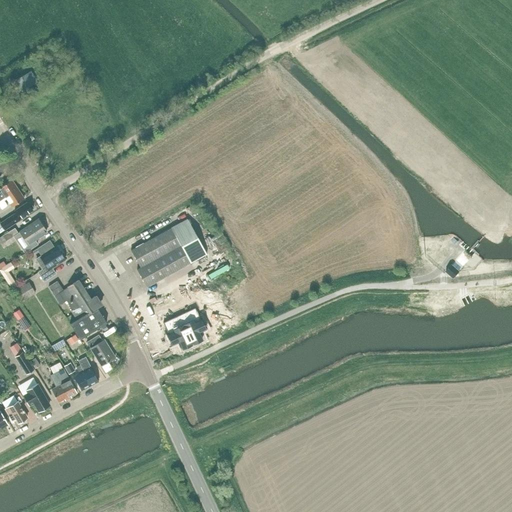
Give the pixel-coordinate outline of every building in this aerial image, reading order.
[(21,77),(15,81),(21,90),(27,86),(21,77)] [(0,200),(17,189),(11,180),(0,186),(0,190),(1,192),(0,192),(0,200)] [(0,200),(0,208),(1,210),(7,206),(3,201),(6,199),(11,207),(24,199),(17,189),(0,200)] [(0,223),(0,233),(4,231),(20,220),(19,219),(32,211),(31,210),(33,208),(30,203),(27,204),(26,203),(14,211),(16,214),(14,215),(14,214),(0,223)] [(146,287),(190,263),(207,254),(187,219),(130,250),(140,268),(137,270),(146,287)] [(28,245),(46,232),(38,220),(19,232),(28,245)] [(6,241),(18,233),(14,228),(0,237),(0,244),(0,245),(6,241)] [(208,241),(214,251),(223,245),(217,235),(208,241)] [(65,260),(56,247),(54,248),(49,241),(38,248),(43,255),(36,260),(42,270),(37,273),(43,282),(55,275),(51,269),(65,260)] [(435,259),(444,257),(443,249),(434,251),(435,259)] [(460,271),(452,264),(445,271),(453,279),(460,271)] [(8,271),(2,275),(12,290),(17,286),(8,271)] [(106,323),(97,308),(100,306),(100,305),(100,304),(96,297),(94,297),(90,300),(78,281),(67,288),(63,291),(57,281),(48,287),(60,305),(66,301),(71,309),(69,311),(76,320),(70,324),(80,340),(106,323)] [(21,302),(35,293),(28,282),(14,291),(21,302)] [(159,296),(166,291),(164,287),(156,292),(159,296)] [(30,328),(19,311),(13,315),(25,331),(30,328)] [(188,311),(178,316),(190,343),(201,338),(197,329),(203,326),(199,317),(193,320),(192,319),(188,311)] [(190,343),(178,316),(168,321),(171,329),(170,329),(171,331),(165,334),(170,343),(176,340),(181,349),(191,344),(190,343)] [(74,335),(68,339),(71,344),(77,340),(74,335)] [(105,373),(112,369),(108,362),(115,358),(104,340),(102,341),(98,335),(86,342),(105,373)] [(61,340),(51,346),(53,350),(63,344),(61,340)] [(10,347),(16,357),(20,354),(22,353),(23,353),(17,343),(10,347)] [(33,370),(22,353),(20,354),(16,357),(15,357),(26,374),(33,370)] [(98,382),(87,362),(84,357),(77,361),(80,366),(79,366),(89,387),(98,382)] [(40,365),(35,358),(29,362),(34,369),(40,365)] [(54,361),(44,365),(47,372),(57,368),(54,361)] [(75,371),(70,363),(63,366),(68,375),(75,371)] [(81,391),(89,387),(79,366),(76,368),(78,373),(73,376),(81,391)] [(69,380),(63,369),(54,373),(68,399),(71,398),(70,396),(76,393),(69,380)] [(65,401),(68,399),(54,373),(50,376),(56,387),(51,389),(58,403),(64,400),(65,401)] [(38,412),(49,406),(37,385),(26,391),(28,394),(23,396),(29,406),(33,403),(38,412)] [(17,402),(5,409),(12,421),(15,420),(17,424),(27,418),(17,402)]
